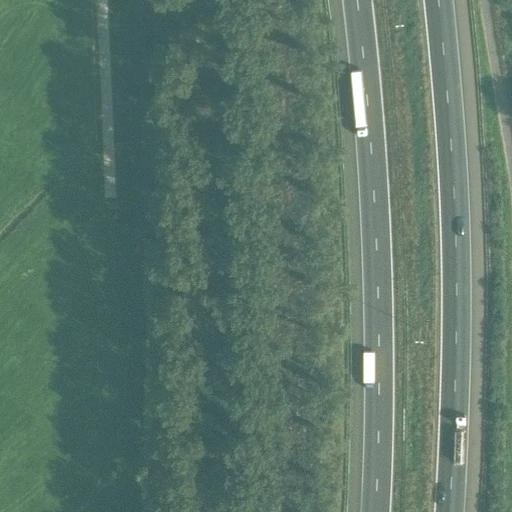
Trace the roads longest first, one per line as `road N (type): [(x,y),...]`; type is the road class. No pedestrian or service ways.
road 1 (motorway): [(357,0),(381,349),(375,511)]
road 2 (motorway): [(448,511),(458,344),(438,0)]
